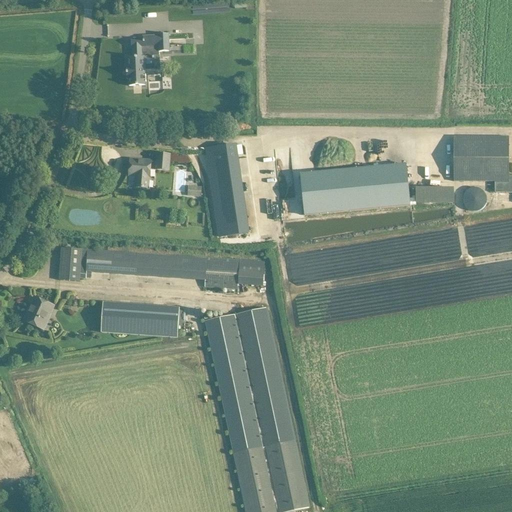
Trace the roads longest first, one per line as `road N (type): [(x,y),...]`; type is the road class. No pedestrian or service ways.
road 1 (unclassified): [(0,276),(39,215),(70,125)]
road 2 (unclassified): [(70,125),(88,0)]
